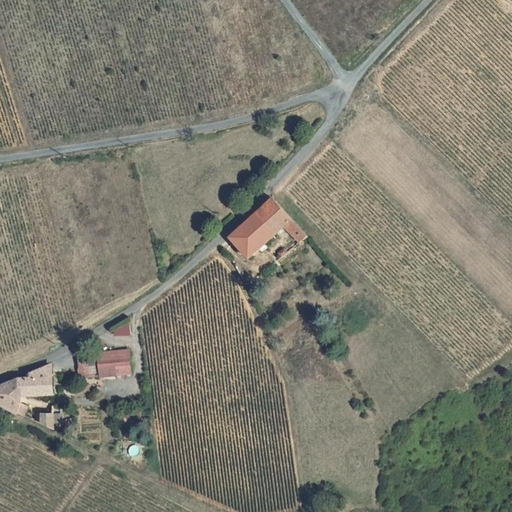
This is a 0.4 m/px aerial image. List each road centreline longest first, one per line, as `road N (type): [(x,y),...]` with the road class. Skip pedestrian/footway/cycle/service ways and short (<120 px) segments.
road 1 (unclassified): [(349,80),(307,148),(157,292),(75,345),(0,380)]
road 2 (unclassified): [(0,160),(247,118),(349,80)]
road 3 (track): [(0,407),(217,511)]
